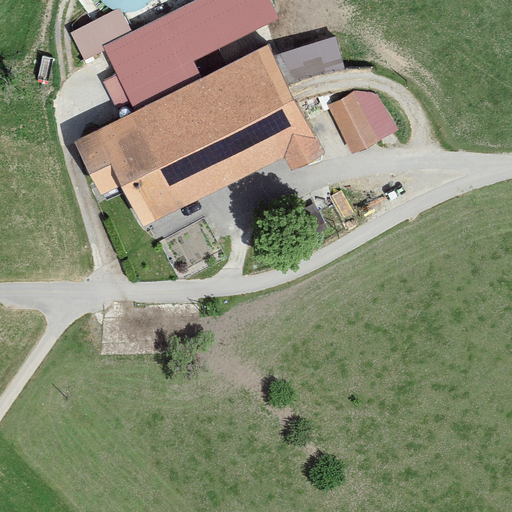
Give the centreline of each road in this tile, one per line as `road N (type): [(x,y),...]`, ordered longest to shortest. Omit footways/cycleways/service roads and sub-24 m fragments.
road 1 (track): [(511,171),(465,181),(301,268),(239,285),(0,290)]
road 2 (track): [(108,291),(67,313),(0,411)]
